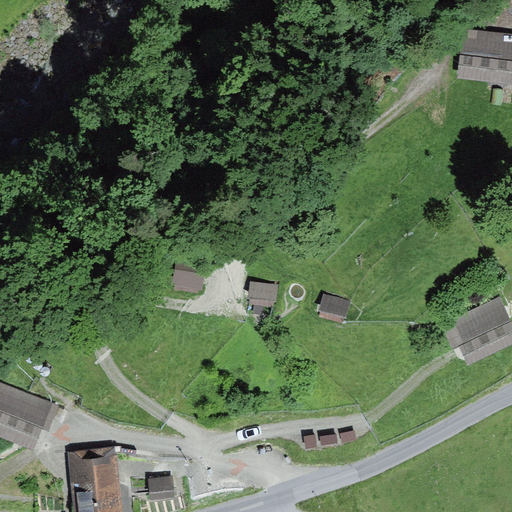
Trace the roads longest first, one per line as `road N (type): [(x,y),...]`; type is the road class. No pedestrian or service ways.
road 1 (track): [(448,358),(366,421),(205,441),(116,375),(94,323),(114,302),(200,305)]
road 2 (track): [(440,74),(285,201),(255,234),(228,291),(200,305)]
road 3 (residential): [(236,511),(334,481),(511,398)]
road 4 (track): [(61,432),(201,449),(274,469),(294,493)]
